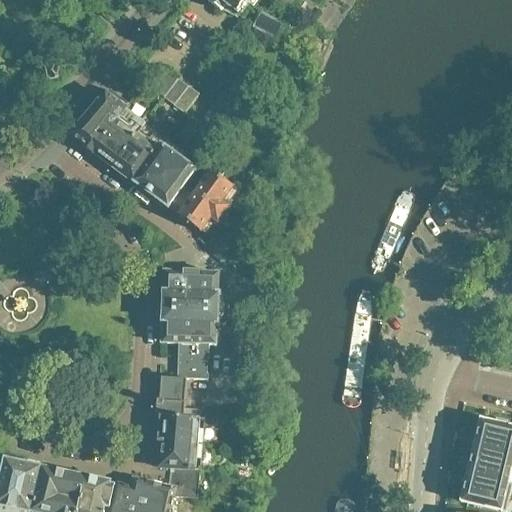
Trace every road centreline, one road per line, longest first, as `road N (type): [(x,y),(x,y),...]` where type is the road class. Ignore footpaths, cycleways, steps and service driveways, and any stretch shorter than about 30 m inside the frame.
road 1 (residential): [(0,410),(73,447),(119,433),(133,412),(140,293),(133,265),(104,203),(40,138)]
road 2 (unknown): [(104,203),(201,251),(238,290),(230,411)]
road 3 (residential): [(40,138),(157,0)]
road 4 (residential): [(414,511),(430,376)]
road 5 (residential): [(430,376),(461,315),(511,275)]
